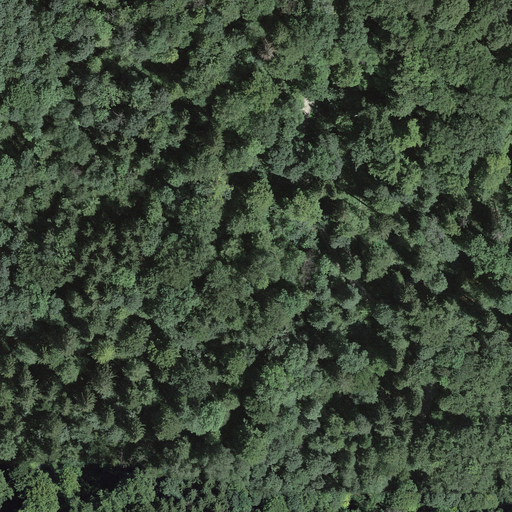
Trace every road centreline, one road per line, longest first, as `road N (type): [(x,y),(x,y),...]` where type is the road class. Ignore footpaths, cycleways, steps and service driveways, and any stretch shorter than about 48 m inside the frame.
road 1 (track): [(308,97),(304,172),(330,247),(426,359),(427,407),(387,479),(388,511)]
road 2 (track): [(0,340),(81,309),(149,267),(180,192),(217,151),(308,97),(321,76)]
road 3 (track): [(170,227),(172,336),(162,447),(145,511)]
road 4 (track): [(291,0),(228,75),(180,192)]
